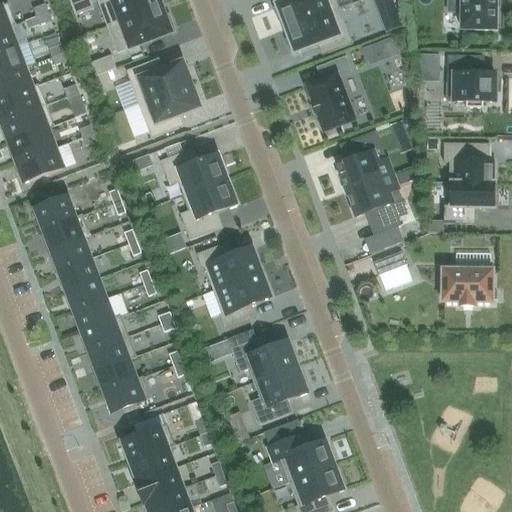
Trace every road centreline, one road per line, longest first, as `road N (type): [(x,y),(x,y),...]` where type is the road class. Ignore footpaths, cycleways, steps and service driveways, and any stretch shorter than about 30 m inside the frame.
road 1 (residential): [(391,511),(198,0)]
road 2 (residential): [(79,511),(0,300)]
